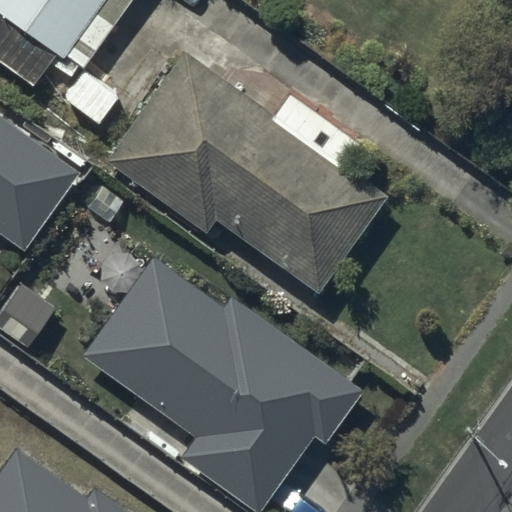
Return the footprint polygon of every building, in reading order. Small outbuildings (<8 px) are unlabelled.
[(106,0),(0,0),(0,67),(34,92),(56,61),(63,63),(106,0)] [(390,205),(185,57),(105,167),(206,240),(216,227),(320,302),(390,205)] [(89,128),(58,107),(42,130),(73,151),(89,128)] [(78,182),(0,125),(0,238),(24,256),(78,182)] [(125,206),(104,190),(89,211),(110,226),(125,206)] [(413,252),(395,278),(460,324),(478,298),(413,252)] [(224,314),(155,263),(82,362),(194,445),(180,465),(243,511),(266,511),(317,444),(325,450),(362,399),(232,304),(224,314)] [(52,315),(21,292),(0,319),(0,333),(24,351),(52,315)] [(89,508),(20,459),(0,486),(0,511),(117,511),(97,498),(89,508)]
